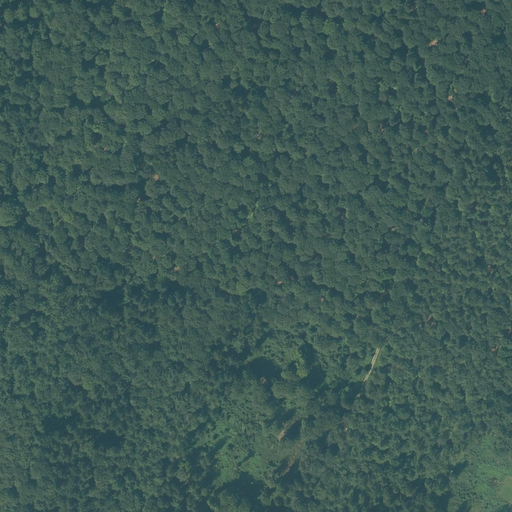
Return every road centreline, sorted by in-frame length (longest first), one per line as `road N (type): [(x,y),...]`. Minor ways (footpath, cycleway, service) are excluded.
road 1 (track): [(308,511),(484,71)]
road 2 (track): [(0,260),(105,0)]
road 3 (track): [(484,71),(302,0)]
